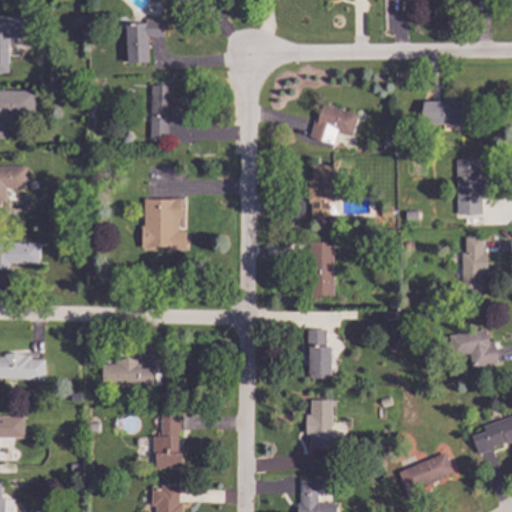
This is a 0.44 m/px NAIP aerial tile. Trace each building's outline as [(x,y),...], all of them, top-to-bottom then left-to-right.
[(0,16),(25,17),(25,39),(8,38),(7,73),(0,72),(0,16)] [(125,23),(144,23),(144,18),(163,17),(164,37),(149,37),(149,63),(126,64),(125,23)] [(148,139),(169,140),(169,123),(184,123),(185,105),(171,105),(171,86),(149,86),(148,139)] [(0,89),(35,89),(35,109),(6,109),(6,136),(0,136),(0,89)] [(423,101),(468,101),(468,125),(423,125),(423,101)] [(321,102),(360,114),(352,138),(337,133),(334,145),(310,137),(321,102)] [(456,160),(481,159),(482,214),(456,214),(456,160)] [(0,165),(0,201),(5,201),(5,188),(26,188),(26,166),(0,165)] [(311,165),(336,165),(336,203),(330,203),(330,218),(311,218),(311,204),(308,203),(308,180),(311,180),(311,165)] [(143,199),(143,225),(139,225),(139,248),(184,248),(184,232),(178,232),(178,218),(182,218),(181,198),(143,199)] [(464,236),(484,237),(483,253),(488,253),(487,263),(483,263),(482,295),(459,294),(460,251),(464,251),(464,236)] [(0,242),(38,243),(38,263),(10,263),(10,269),(0,269),(0,242)] [(308,242),(333,242),(334,296),(309,296),(308,242)] [(306,328),(327,329),(327,345),(331,345),(331,374),(308,374),(308,349),(306,349),(306,328)] [(446,335),(486,329),(488,342),(495,341),(498,365),(473,368),(471,354),(449,357),(446,335)] [(0,356),(3,356),(3,354),(24,354),(24,356),(31,356),(30,359),(44,360),(44,381),(0,380),(0,356)] [(101,363),(113,363),(113,360),(136,361),(136,364),(139,364),(139,368),(152,369),(151,386),(101,386),(101,363)] [(310,400),(331,400),(330,450),(309,449),(309,435),(305,435),(305,419),(309,419),(310,400)] [(482,426),(511,414),(511,443),(506,446),(505,443),(492,448),(493,450),(481,454),(474,436),(485,432),(482,426)] [(0,415),(23,416),(23,438),(0,437),(0,415)] [(160,416),(177,416),(177,452),(187,452),(187,469),(154,469),(154,456),(152,456),(152,435),(160,435),(160,416)] [(397,471),(405,494),(454,477),(446,454),(397,471)] [(299,478),(318,478),(317,503),(335,503),(335,511),(296,511),(296,503),(299,503),(299,478)] [(0,511),(0,483),(1,496),(4,497),(4,499),(13,499),(13,511),(0,511)] [(161,486),(180,485),(180,502),(183,502),(183,511),(155,511),(155,506),(151,506),(151,488),(161,488),(161,486)]
